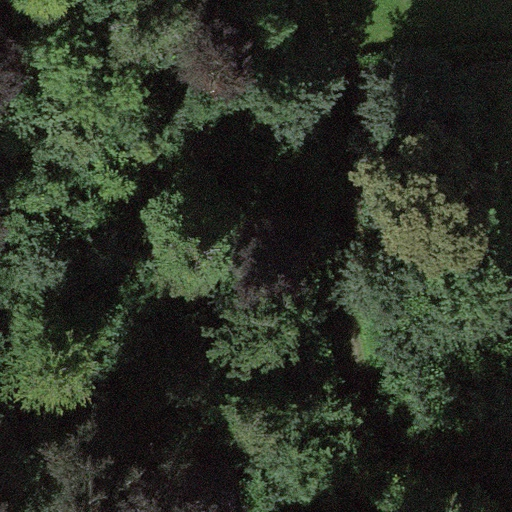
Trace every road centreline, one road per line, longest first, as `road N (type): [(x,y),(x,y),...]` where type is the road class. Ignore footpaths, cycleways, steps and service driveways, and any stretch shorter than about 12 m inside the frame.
road 1 (track): [(325,34),(340,292),(373,491),(415,511)]
road 2 (track): [(176,511),(373,491)]
